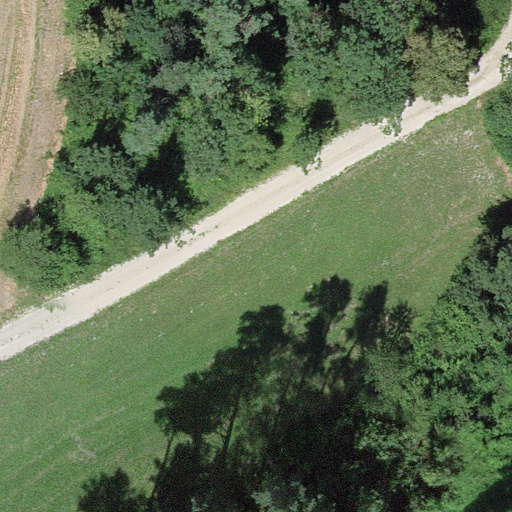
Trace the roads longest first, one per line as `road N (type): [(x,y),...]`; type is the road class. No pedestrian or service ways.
road 1 (track): [(0,339),(467,82),(506,38),(508,0)]
road 2 (track): [(36,0),(0,197)]
